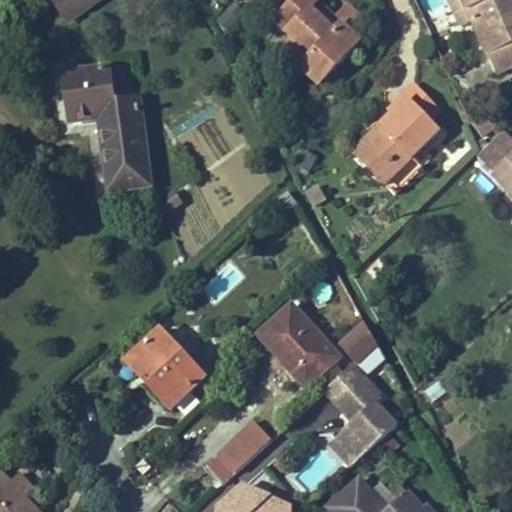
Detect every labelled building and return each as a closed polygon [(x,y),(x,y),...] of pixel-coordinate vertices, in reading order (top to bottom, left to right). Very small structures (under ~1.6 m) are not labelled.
[(52,0),(68,22),(99,0),(52,0)] [(350,34),(343,27),(337,34),(334,31),(312,11),(322,0),(321,0),(298,0),(277,24),(292,38),(314,57),(302,70),(321,87),(360,43),(350,34)] [(474,23),(497,74),(511,67),(511,4),(505,7),(501,0),(450,0),(463,28),(474,23)] [(362,21),(352,11),(334,31),(337,34),(343,27),(350,34),(362,21)] [(314,57),(292,38),(281,50),(302,70),(314,57)] [(147,155),(140,101),(115,105),(111,69),(64,75),(71,124),(101,120),(110,193),(140,189),(135,156),(147,155)] [(438,111),(414,86),(403,97),(409,102),(428,122),(438,111)] [(413,158),(439,133),(428,122),(409,102),(355,155),(396,197),(424,169),(413,158)] [(511,139),(505,132),(478,158),(511,193),(511,139)] [(151,187),(147,155),(135,156),(140,189),(151,187)] [(340,360),(294,309),(262,339),(278,357),(285,351),(292,360),(286,366),(307,390),(340,360)] [(357,363),(377,344),(367,327),(343,348),(357,363)] [(205,379),(161,332),(127,364),(172,411),(205,379)] [(292,360),(285,351),(278,357),(286,366),(292,360)] [(351,469),(398,428),(376,403),(382,398),(353,367),(327,391),(355,424),(337,440),(352,457),(346,462),(351,469)] [(235,476),(272,443),(255,423),(218,456),(235,476)] [(301,459),(295,453),(289,459),(296,465),(301,459)] [(0,495),(11,484),(0,472),(0,495)] [(39,511),(28,501),(37,492),(21,475),(11,484),(0,495),(0,511),(39,511)] [(430,511),(426,507),(422,510),(408,495),(398,503),(382,485),(372,493),(360,481),(327,510),(329,511),(430,511)] [(291,511),(291,509),(261,501),(263,494),(244,488),(234,498),(234,504),(225,511),(291,511)] [(292,502),(263,494),(261,501),(291,509),(292,502)] [(219,511),(225,511),(234,504),(234,498),(219,511)]
